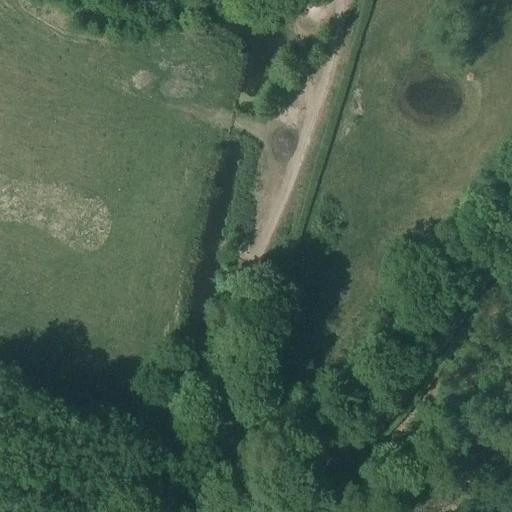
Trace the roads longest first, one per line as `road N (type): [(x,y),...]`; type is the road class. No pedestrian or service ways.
road 1 (track): [(298,461),(367,411),(511,234)]
road 2 (track): [(511,407),(352,491)]
